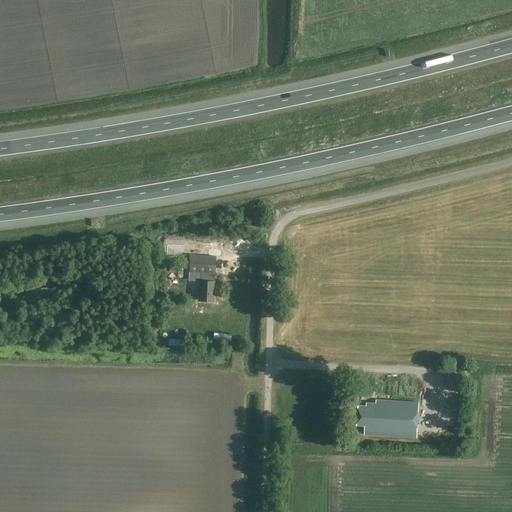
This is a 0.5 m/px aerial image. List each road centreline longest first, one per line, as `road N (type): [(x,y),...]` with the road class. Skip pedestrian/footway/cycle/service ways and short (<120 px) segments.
road 1 (unclassified): [(265,511),(277,228),(303,212),(511,162)]
road 2 (motorway): [(511,45),(219,113),(0,149)]
road 3 (motorway): [(0,215),(225,179),(511,113)]
